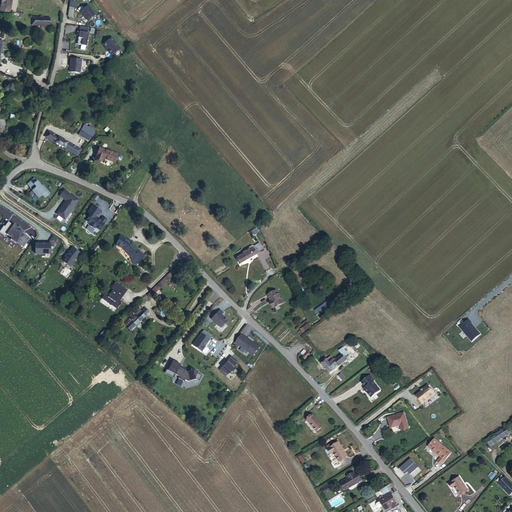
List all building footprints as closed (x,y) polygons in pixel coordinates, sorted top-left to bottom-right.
[(0,0),(0,15),(9,17),(11,0),(0,0)] [(88,5),(80,12),(88,21),(95,15),(88,5)] [(41,16),(33,16),(31,16),(30,23),(46,24),(46,25),(50,25),(50,17),(41,16)] [(88,29),(79,27),(79,32),(77,31),(76,36),(78,37),(77,44),(86,46),(88,33),(87,33),(88,29)] [(112,38),(103,45),(105,47),(105,48),(107,51),(108,51),(112,56),(120,50),(120,48),(112,38)] [(79,72),(81,60),(70,58),(69,72),(78,73),(79,72)] [(91,136),(84,131),(80,136),(88,141),(91,136)] [(47,138),(77,156),(81,150),(51,132),(47,138)] [(119,154),(101,147),(97,158),(102,160),(103,158),(116,162),(119,154)] [(27,184),(30,187),(37,182),(34,179),(27,184)] [(37,182),(30,187),(29,188),(38,198),(42,195),(45,198),(50,194),(43,185),(41,186),(37,181),(37,182)] [(64,190),(60,196),(66,200),(63,205),(62,207),(61,207),(57,214),(65,220),(71,211),(71,212),(75,206),(75,205),(79,200),(64,190)] [(101,211),(93,206),(88,212),(91,214),(86,221),(90,224),(90,226),(93,228),(95,228),(95,227),(99,230),(104,223),(96,218),(101,211)] [(0,231),(0,232),(5,237),(7,235),(11,238),(10,239),(16,243),(16,242),(23,247),(29,238),(23,233),(24,232),(14,224),(13,225),(8,222),(5,227),(4,226),(0,231)] [(141,258),(144,256),(128,239),(120,235),(116,245),(122,248),(131,258),(136,253),(141,258)] [(59,239),(53,236),(47,244),(35,243),(35,253),(50,254),(50,247),(54,247),(59,239)] [(261,250),(258,244),(236,257),(239,262),(261,250)] [(65,258),(65,257),(63,260),(63,262),(70,266),(77,257),(78,257),(80,253),(72,247),(70,252),(69,251),(66,255),(67,255),(65,258)] [(145,256),(144,256),(141,258),(136,253),(131,258),(131,259),(136,264),(145,256)] [(186,265),(178,272),(183,277),(191,269),(186,265)] [(171,272),(163,279),(165,281),(172,275),(171,274),(172,273),(171,272)] [(165,281),(163,279),(152,290),(158,296),(161,293),(158,290),(166,282),(165,281)] [(123,287),(115,282),(110,289),(109,288),(104,294),(108,297),(106,300),(110,302),(111,301),(114,303),(113,304),(117,307),(121,301),(120,300),(122,297),(118,294),(123,287)] [(127,290),(123,287),(118,294),(122,297),(127,290)] [(275,302),(274,303),(278,307),(287,301),(278,289),(270,295),(275,302)] [(108,297),(104,294),(102,298),(116,308),(117,307),(113,304),(114,303),(111,301),(110,302),(106,300),(108,297)] [(321,313),(322,315),(336,306),(331,299),(315,310),(318,315),(321,313)] [(130,331),(150,312),(146,308),(142,311),(140,310),(136,314),(137,315),(135,317),(133,314),(130,318),(124,324),(130,331)] [(220,310),(212,319),(221,328),(228,320),(221,314),(223,313),(220,310)] [(467,319),(459,326),(471,341),(479,334),(470,323),(470,322),(467,319)] [(204,336),(201,334),(193,345),(202,351),(205,346),(209,339),(204,336)] [(242,335),(236,343),(254,356),(260,347),(253,342),(253,343),(251,341),(247,338),(247,339),(242,335)] [(312,352),(309,349),(301,357),(304,360),(312,352)] [(326,359),(322,363),(329,373),(347,360),(342,354),(337,358),(334,361),(333,359),(328,362),(326,359)] [(223,368),(220,371),(226,376),(228,373),(229,374),(233,370),(233,371),(236,368),(234,366),(238,362),(231,356),(227,360),(228,361),(226,363),(222,367),(223,368)] [(168,370),(175,374),(179,377),(178,379),(184,382),(185,380),(188,382),(196,379),(199,381),(201,376),(197,373),(198,372),(191,368),(191,370),(191,371),(187,372),(186,371),(179,367),(180,364),(173,360),(172,363),(168,370)] [(173,377),(175,374),(168,370),(172,363),(171,362),(165,373),(173,377)] [(373,380),(369,374),(360,381),(364,387),(363,388),(370,396),(371,396),(379,390),(372,381),(373,380)] [(422,402),(434,392),(427,383),(420,389),(420,390),(415,394),(422,402)] [(316,408),(310,414),(320,426),(326,420),(316,408)] [(403,412),(387,416),(390,427),(399,424),(401,430),(408,428),(403,412)] [(504,427),(485,440),(490,447),(509,435),(504,427)] [(440,456),(445,460),(451,452),(433,438),(427,445),(440,456)] [(329,448),(332,453),(334,453),(339,461),(347,456),(339,442),(329,448)] [(441,464),(445,460),(440,456),(437,461),(441,464)] [(410,460),(399,469),(404,476),(407,473),(409,476),(418,469),(410,460)] [(493,480),(497,474),(492,471),(488,477),(493,480)] [(345,480),(349,488),(362,480),(358,473),(355,474),(354,475),(353,473),(347,476),(348,478),(345,480)] [(498,482),(509,493),(511,490),(511,482),(505,475),(504,477),(498,482)] [(458,491),(466,485),(459,476),(449,482),(452,487),(454,486),(458,491)] [(346,490),(349,488),(345,480),(341,482),(346,490)] [(468,488),(466,485),(458,491),(460,494),(468,488)] [(397,503),(391,493),(387,486),(380,490),(384,496),(379,499),(380,501),(383,506),(386,510),(392,506),(394,509),(399,506),(397,503)] [(393,492),(391,493),(397,503),(399,506),(400,505),(393,492)]
